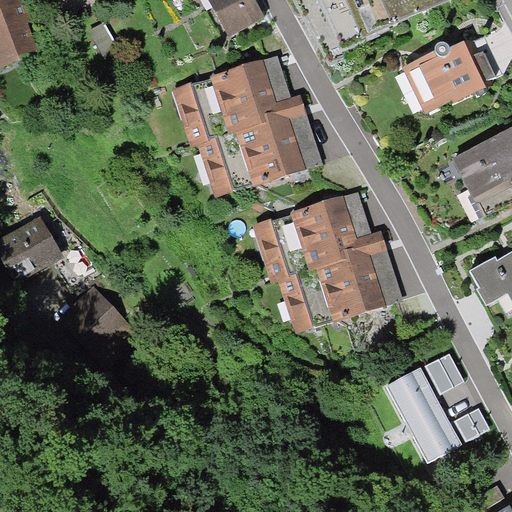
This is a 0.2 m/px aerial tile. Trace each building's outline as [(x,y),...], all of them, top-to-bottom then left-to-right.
[(28,18),(19,0),(11,0),(0,5),(0,66),(34,52),(20,22),(28,18)] [(254,0),(208,0),(230,38),(265,19),(254,0)] [(294,0),(330,66),(348,59),(346,53),(381,38),(379,35),(457,0),(294,0)] [(478,54),(472,41),(450,51),(449,48),(447,46),(443,46),(440,47),(437,48),(436,51),(436,54),(403,69),(425,115),(453,102),(455,105),(493,87),(490,80),(496,76),(484,51),(478,54)] [(292,99),(279,58),(175,90),(193,148),(199,146),(215,198),(322,165),(300,96),(292,99)] [(511,129),(454,159),(479,207),(511,189),(511,129)] [(373,237),(359,193),(255,227),(273,284),(279,283),(296,335),(403,300),(382,234),(373,237)] [(39,222),(0,243),(0,256),(16,286),(61,261),(39,222)] [(146,239),(113,253),(121,270),(153,257),(146,239)] [(511,254),(498,263),(496,260),(473,273),(483,290),(479,292),(487,305),(508,292),(511,298),(511,254)] [(92,290),(61,318),(103,366),(135,338),(92,290)] [(451,354),(387,388),(427,464),(488,432),(477,411),(450,426),(443,412),(436,399),(466,383),(451,354)] [(501,485),(482,495),(488,505),(506,495),(501,485)]
